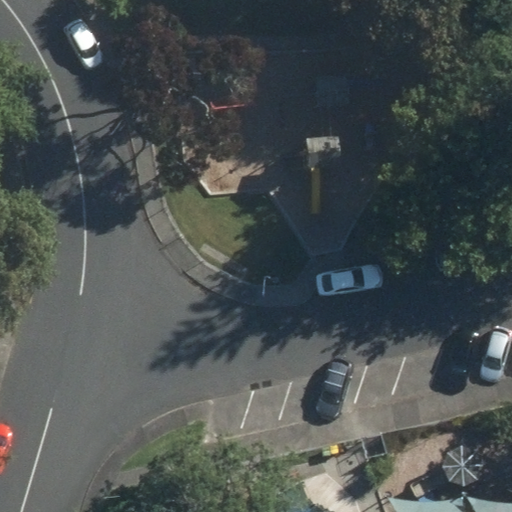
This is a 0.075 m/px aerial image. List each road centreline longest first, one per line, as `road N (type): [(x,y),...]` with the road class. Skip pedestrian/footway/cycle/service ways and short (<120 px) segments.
road 1 (residential): [(511,294),(62,377)]
road 2 (residential): [(62,377),(83,249),(73,144),(46,64),(1,0)]
road 3 (residential): [(19,511),(62,377)]
